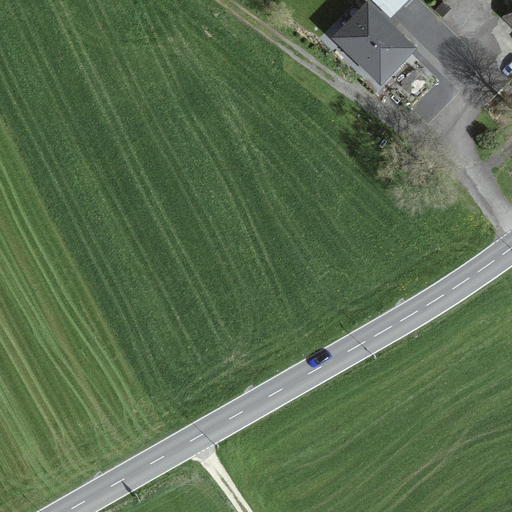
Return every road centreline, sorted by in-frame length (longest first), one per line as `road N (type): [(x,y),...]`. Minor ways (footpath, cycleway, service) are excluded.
road 1 (secondary): [(67,511),(511,247)]
road 2 (track): [(221,0),(410,129)]
